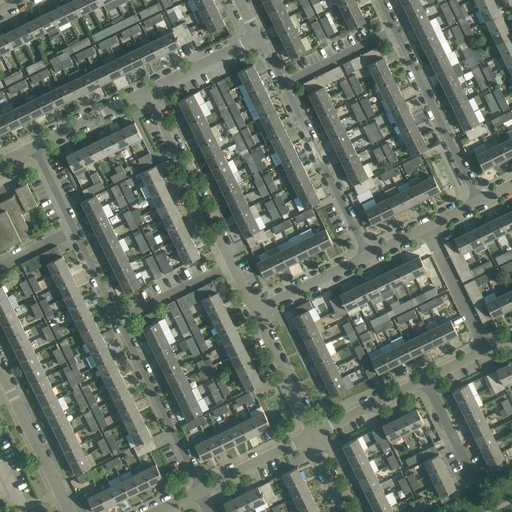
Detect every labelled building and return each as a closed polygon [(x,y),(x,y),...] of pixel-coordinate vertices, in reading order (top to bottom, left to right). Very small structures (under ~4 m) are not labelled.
[(62,5),(69,20),(80,15),(73,0),(67,3),(62,5)] [(80,15),(92,9),(87,0),(73,0),(80,15)] [(87,0),(92,9),(103,4),(101,0),(87,0)] [(101,0),(103,4),(106,10),(117,4),(115,0),(101,0)] [(172,5),(169,0),(161,0),(165,8),(172,5)] [(194,0),(199,10),(214,3),(213,0),(194,0)] [(269,13),(284,5),(281,0),(266,0),(263,2),(266,7),(269,13)] [(301,0),(299,1),(304,10),(310,6),(307,0),(301,0)] [(335,9),(340,20),(345,17),(345,18),(361,10),(358,5),(357,5),(355,0),(352,0),(340,6),(335,9)] [(406,11),(409,17),(424,9),(419,0),(414,0),(403,6),(405,11),(406,11)] [(450,0),(449,1),(453,9),(460,6),(456,0),(450,0)] [(471,0),(460,6),(453,9),(458,21),(465,17),(475,13),(473,9),(467,12),(464,6),(473,1),(471,0)] [(475,0),(480,10),(495,3),(493,0),(475,0)] [(324,10),(320,2),(313,5),(317,13),(324,10)] [(440,5),(444,14),(450,10),(446,2),(440,5)] [(214,3),(199,10),(205,21),(220,14),(216,7),(217,7),(214,3)] [(495,3),(480,10),(486,21),(501,14),(499,9),(498,9),(495,3)] [(147,8),(151,14),(159,10),(156,4),(147,8)] [(58,26),(69,20),(62,5),(57,8),(51,11),(58,26)] [(274,24),(289,17),(284,5),(269,13),(272,19),(271,19),(274,24)] [(316,18),(310,6),(304,10),(309,21),(316,18)] [(139,12),(142,19),(151,14),(147,8),(139,12)] [(424,9),(409,17),(412,23),(411,23),(414,28),(430,20),(424,9)] [(361,10),(345,18),(351,29),(366,22),(366,21),(365,21),(363,15),(361,10)] [(456,22),(450,10),(444,14),(449,25),(456,22)] [(44,14),(39,16),(46,31),(50,39),(62,34),(58,26),(51,11),(45,14),(44,14)] [(175,11),(168,14),(172,23),(179,19),(175,11)] [(152,17),(155,24),(164,20),(160,13),(152,17)] [(220,14),(205,21),(211,33),(212,33),(211,33),(225,26),(226,26),(226,25),(225,25),(223,19),(222,20),(220,14)] [(274,24),(277,30),(277,29),(280,35),(295,28),(301,25),(295,14),(274,24)] [(486,21),(491,33),(506,25),(503,19),(504,19),(501,14),(486,21)] [(133,15),(125,19),(128,25),(136,21),(133,15)] [(35,37),(46,31),(39,16),(34,19),(28,22),(35,37)] [(320,19),(324,28),(331,25),(326,16),(320,19)] [(143,21),(147,28),(155,24),(152,17),(143,21)] [(465,17),(458,21),(464,32),(471,29),(465,17)] [(116,23),(120,29),(128,25),(125,19),(116,23)] [(417,33),(420,39),(435,32),(430,20),(414,28),(417,34),(417,33)] [(311,24),(315,32),(321,29),(317,21),(311,24)] [(35,37),(28,22),(22,25),(16,28),(24,43),(35,37)] [(181,33),(189,30),(187,27),(185,28),(182,23),(172,28),(173,30),(176,36),(181,33)] [(138,24),(130,28),(133,35),(141,31),(138,24)] [(454,36),(462,33),(457,24),(450,28),(454,36)] [(335,33),(331,25),(324,28),(328,36),(335,33)] [(506,25),(491,33),(497,44),(511,36),(510,31),(509,31),(506,25)] [(113,32),(110,26),(102,30),(105,37),(113,32)] [(20,49),(26,46),(24,43),(20,36),(16,28),(11,30),(11,31),(5,34),(12,48),(19,45),(20,49)] [(124,39),(133,35),(130,28),(121,33),(124,39)] [(283,42),(285,47),(301,39),(295,28),(280,35),(283,42)] [(325,38),(321,29),(315,32),(319,41),(325,38)] [(475,37),(471,29),(464,32),(468,40),(475,37)] [(105,37),(102,30),(93,34),(97,41),(105,37)] [(180,47),(181,46),(176,36),(173,30),(172,30),(162,36),(170,52),(174,50),(174,49),(180,46),(180,47)] [(194,40),(189,30),(181,33),(186,43),(194,40)] [(423,46),(425,51),(441,43),(435,32),(420,39),(423,46)] [(186,43),(181,33),(176,36),(181,46),(186,43)] [(454,36),(460,48),(467,44),(462,33),(454,36)] [(0,51),(1,54),(12,48),(5,34),(0,36),(0,51)] [(107,40),(110,46),(118,42),(115,35),(107,40)] [(170,52),(162,36),(150,41),(158,57),(164,54),(164,55),(170,52)] [(511,36),(497,44),(502,55),(511,50),(511,36)] [(79,41),(83,48),(91,44),(88,37),(79,41)] [(301,39),(285,47),(288,52),(291,58),(291,59),(292,58),(305,51),(306,52),(306,51),(312,48),(306,37),(301,39)] [(101,50),(110,46),(107,40),(98,44),(101,50)] [(83,48),(79,41),(68,47),(71,53),(83,48)] [(158,57),(150,41),(139,47),(147,63),(152,61),(151,60),(158,57)] [(441,43),(425,51),(428,56),(431,62),(446,54),(441,43)] [(462,61),(474,55),(470,46),(468,47),(467,44),(460,48),(466,59),(462,61)] [(474,55),(479,53),(475,44),(470,46),(474,55)] [(62,62),(70,58),(68,55),(71,53),(68,47),(62,50),(64,53),(59,56),(62,62)] [(93,47),(84,51),(87,57),(96,53),(93,47)] [(141,66),(147,63),(139,47),(128,53),(135,68),(141,66)] [(372,50),(377,60),(383,57),(378,47),(372,50)] [(372,50),(367,52),(372,62),(377,60),(372,50)] [(508,67),(511,64),(511,50),(502,55),(508,67)] [(87,57),(84,51),(76,55),(79,61),(87,57)] [(367,64),(372,62),(367,52),(361,55),(366,65),(367,64)] [(116,58),(124,74),(129,72),(129,71),(135,68),(128,53),(116,58)] [(479,53),(474,55),(478,64),(483,61),(479,53)] [(434,68),(436,74),(452,66),(446,54),(431,62),(434,68)] [(361,68),(366,65),(361,55),(356,58),(361,68)] [(478,64),(474,55),(462,61),(466,69),(478,64)] [(53,66),(62,62),(59,56),(50,60),(53,66)] [(377,60),(372,62),(367,64),(373,76),(389,68),(387,63),(386,64),(383,58),(384,58),(383,57),(377,60)] [(70,58),(62,62),(65,68),(73,64),(70,58)] [(105,64),(113,79),(118,77),(119,77),(124,74),(116,58),(105,64)] [(350,61),(355,71),(361,68),(356,58),(350,61)] [(34,63),(37,70),(46,66),(43,59),(34,63)] [(348,74),(355,71),(350,61),(343,64),(348,74)] [(65,68),(62,62),(53,66),(56,72),(65,68)] [(37,70),(34,63),(25,67),(29,74),(37,70)] [(94,70),(101,85),(106,83),(109,81),(113,79),(105,64),(94,70)] [(510,72),(511,74),(511,64),(508,67),(499,71),(501,76),(510,72)] [(238,72),(244,83),(259,76),(257,71),(256,71),(253,65),(254,65),(253,65),(238,72)] [(486,77),(493,74),(489,65),(482,69),(486,77)] [(339,66),(333,69),(338,79),(344,76),(339,66)] [(439,79),(442,85),(458,77),(452,66),(436,74),(439,79)] [(471,70),(477,82),(484,78),(478,67),(471,70)] [(392,74),(389,68),(373,76),(379,87),(394,80),(391,74),(392,74)] [(39,73),(42,79),(50,75),(48,69),(39,73)] [(327,72),(332,82),(338,79),(333,69),(327,72)] [(11,74),(15,81),(23,77),(20,70),(11,74)] [(69,75),(71,81),(79,97),(84,94),(83,94),(90,91),(82,75),(79,70),(69,75)] [(96,88),(101,85),(94,70),(82,75),(90,91),(96,88)] [(326,85),(332,82),(327,72),(321,75),(326,85)] [(33,83),(42,79),(39,73),(30,77),(33,83)] [(15,81),(11,74),(3,79),(6,85),(15,81)] [(353,86),(359,83),(355,74),(348,78),(353,86)] [(493,74),(486,77),(490,85),(497,82),(493,74)] [(326,85),(321,75),(316,78),(320,88),(323,86),(326,85)] [(244,83),(249,95),(264,87),(261,81),(262,81),(259,76),(244,83)] [(458,77),(442,85),(445,91),(447,96),(463,88),(468,86),(465,81),(460,83),(458,77)] [(315,90),(320,88),(316,78),(310,80),(315,90)] [(484,78),(477,82),(481,90),(488,87),(484,78)] [(224,79),(217,82),(223,94),(229,90),(224,79)] [(339,82),(343,90),(350,87),(346,79),(339,82)] [(16,84),(19,90),(28,86),(25,80),(16,84)] [(308,93),(315,90),(310,80),(303,83),(308,93)] [(397,86),(394,80),(379,87),(384,99),(400,91),(398,86),(397,86)] [(60,86),(67,102),(73,99),(79,97),(71,81),(60,86)] [(359,83),(353,86),(357,95),(364,91),(359,83)] [(19,90),(16,84),(8,88),(11,94),(19,90)] [(61,105),(67,102),(60,86),(48,92),(56,108),(61,105)] [(213,98),(220,95),(216,86),(209,90),(213,98)] [(315,90),(308,93),(308,94),(309,94),(312,100),(311,100),(313,105),(329,97),(323,86),(320,88),(315,90)] [(264,87),(249,95),(255,106),(270,99),(268,93),(267,94),(264,87)] [(354,96),(350,87),(343,90),(348,99),(354,96)] [(463,88),(447,96),(450,102),(450,101),(453,107),(469,100),(463,88)] [(497,100),(504,97),(500,88),(493,91),(497,100)] [(228,105),(235,102),(229,90),(223,94),(228,105)] [(390,110),(405,103),(402,97),(403,96),(400,91),(384,99),(390,110)] [(51,110),(56,108),(48,92),(37,98),(44,113),(50,110),(51,110)] [(484,96),(488,104),(495,101),(491,92),(484,96)] [(184,113),(199,105),(194,94),(178,101),(179,102),(182,107),(181,108),(184,113)] [(219,110),(226,106),(220,95),(213,98),(219,110)] [(334,108),(329,97),(313,105),(316,111),(317,110),(319,116),(334,108)] [(360,100),(364,109),(370,106),(366,97),(360,100)] [(509,108),(504,97),(497,100),(503,111),(509,108)] [(38,116),(44,113),(37,98),(26,103),(33,119),(38,116)] [(270,99),(255,106),(260,117),(275,110),(272,104),(273,104),(270,99)] [(469,100),(453,107),(456,113),(456,114),(458,119),(474,111),(469,100)] [(488,104),(492,113),(499,110),(495,101),(488,104)] [(240,113),(235,102),(228,105),(234,116),(240,113)] [(354,112),(361,109),(357,102),(350,105),(354,112)] [(14,109),(22,124),(28,121),(33,119),(26,103),(14,109)] [(395,122),(411,114),(409,109),(408,109),(405,103),(390,110),(395,122)] [(199,105),(184,113),(186,118),(187,118),(190,124),(205,117),(199,105)] [(225,121),(231,118),(226,106),(219,110),(225,121)] [(375,114),(370,106),(364,109),(368,118),(375,114)] [(324,127),(340,119),(334,108),(319,116),(323,123),(322,123),(324,127)] [(3,114),(11,130),(16,127),(22,124),(14,109),(3,114)] [(361,109),(354,112),(359,122),(365,119),(361,109)] [(260,117),(266,129),(281,121),(279,116),(278,116),(275,110),(260,117)] [(480,123),(479,121),(474,111),(458,119),(461,124),(464,129),(464,130),(476,124),(480,123)] [(500,116),(503,123),(511,119),(508,112),(500,116)] [(246,124),(240,113),(234,116),(239,128),(246,124)] [(5,133),(11,130),(3,114),(0,115),(0,134),(5,132),(5,133)] [(401,133),(416,125),(413,119),(414,119),(411,114),(395,122),(401,133)] [(503,123),(500,116),(491,120),(494,127),(503,123)] [(192,130),(195,136),(211,128),(205,117),(190,124),(193,130),(192,130)] [(235,126),(231,118),(225,121),(229,129),(235,126)] [(330,138),(345,131),(340,119),(324,127),(327,133),(328,133),(330,138)] [(369,123),(373,131),(373,132),(380,129),(376,120),(369,123)] [(266,129),(271,140),(286,133),(283,127),(284,126),(281,121),(266,129)] [(481,135),(487,132),(482,122),(480,123),(476,124),(479,130),(481,135)] [(123,128),(131,143),(142,138),(135,123),(123,128)] [(366,134),(373,131),(369,123),(363,127),(366,134)] [(464,130),(464,131),(465,131),(467,136),(479,130),(476,124),(464,130)] [(419,132),(416,125),(401,133),(407,144),(422,136),(420,131),(419,132)] [(241,130),(245,139),(252,136),(247,127),(241,130)] [(131,143),(123,128),(112,134),(119,149),(131,143)] [(195,136),(197,141),(198,141),(201,147),(216,139),(221,137),(217,130),(213,132),(211,128),(195,136)] [(380,129),(373,132),(378,141),(384,137),(380,129)] [(467,136),(469,141),(481,135),(479,130),(467,136)] [(350,142),(345,131),(330,138),(334,145),(333,146),(335,149),(350,142)] [(378,141),(373,132),(373,131),(366,134),(371,144),(378,141)] [(235,144),(242,140),(238,132),(231,135),(235,144)] [(286,133),(271,140),(277,151),(292,144),(290,139),(289,139),(286,133)] [(112,134),(100,139),(108,154),(119,149),(112,134)] [(256,144),(252,136),(245,139),(249,148),(256,144)] [(422,136),(407,144),(412,156),(428,148),(427,148),(425,142),(422,136)] [(511,140),(511,138),(500,144),(507,158),(511,156),(511,140)] [(100,139),(89,145),(96,160),(108,154),(100,139)] [(216,139),(201,147),(204,153),(203,153),(206,158),(222,150),(216,139)] [(247,149),(242,140),(235,144),(240,152),(247,149)] [(356,153),(350,142),(335,149),(338,156),(339,156),(341,160),(356,153)] [(386,154),(392,151),(388,143),(382,146),(386,154)] [(486,143),(473,149),(483,170),(484,170),(490,167),(496,164),(489,149),(486,143)] [(292,144),(277,151),(282,163),(298,155),(295,149),(292,144)] [(507,158),(500,144),(489,149),(496,164),(501,162),(500,162),(507,158)] [(89,145),(78,151),(87,170),(85,166),(96,160),(89,145)] [(379,147),(372,150),(377,159),(383,156),(379,147)] [(209,163),(212,169),(227,162),(222,150),(206,158),(209,163)] [(256,162),(261,159),(257,150),(252,153),(256,162)] [(76,176),(87,170),(78,151),(66,156),(76,176)] [(397,159),(392,151),(386,154),(390,163),(397,159)] [(140,162),(143,169),(154,163),(150,153),(138,159),(140,162)] [(356,153),(341,160),(345,168),(344,168),(346,171),(361,164),(356,153)] [(248,166),(254,163),(249,154),(244,157),(244,156),(239,158),(244,168),(248,166)] [(298,155),(282,163),(288,174),(304,166),(301,161),(298,155)] [(411,160),(414,166),(423,162),(419,155),(411,160)] [(387,164),(383,156),(377,159),(381,167),(387,164)] [(261,159),(256,162),(260,170),(265,167),(261,159)] [(406,171),(414,166),(411,160),(402,164),(406,171)] [(140,162),(133,165),(136,172),(143,169),(140,162)] [(215,176),(217,181),(233,173),(227,162),(212,169),(215,175),(215,176)] [(259,174),(254,163),(248,166),(254,177),(259,174)] [(353,185),(364,179),(368,177),(361,164),(346,171),(350,179),(350,178),(353,184),(353,185)] [(146,185),(161,177),(156,166),(141,173),(146,185)] [(288,174),(293,185),(309,178),(306,172),(304,166),(288,174)] [(397,167),(388,171),(392,178),(400,173),(397,167)] [(124,169),(117,173),(120,180),(127,176),(124,169)] [(383,182),(392,178),(388,171),(380,175),(383,182)] [(97,172),(90,175),(98,191),(105,187),(102,181),(97,172)] [(267,184),(274,181),(269,172),(263,176),(267,184)] [(120,180),(117,173),(110,176),(113,183),(120,180)] [(233,173),(217,181),(220,186),(223,192),(239,184),(233,173)] [(258,189),(265,186),(259,174),(254,177),(255,180),(254,180),(258,189)] [(86,197),(98,191),(90,175),(86,178),(90,187),(83,190),(86,197)] [(364,179),(367,185),(369,190),(376,186),(371,176),(368,177),(364,179)] [(433,176),(422,182),(429,197),(434,195),(434,194),(440,191),(440,192),(441,191),(433,176)] [(161,177),(146,185),(152,196),(167,189),(161,177)] [(293,185),(299,197),(315,189),(312,184),(309,178),(293,185)] [(356,190),(367,185),(364,179),(353,185),(356,190)] [(125,195),(132,192),(126,180),(120,183),(125,195)] [(278,189),(274,181),(267,184),(271,193),(278,189)] [(422,182),(410,187),(418,202),(424,199),(424,200),(429,197),(422,182)] [(0,202),(0,251),(32,235),(21,214),(38,206),(27,183),(15,189),(18,194),(0,202)] [(226,198),(228,204),(244,196),(239,184),(223,192),(226,198)] [(111,188),(116,199),(123,196),(117,185),(111,188)] [(369,190),(367,185),(356,190),(358,195),(369,190)] [(265,186),(258,189),(262,197),(269,194),(265,186)] [(399,193),(407,208),(412,206),(411,205),(418,202),(410,187),(399,193)] [(399,193),(388,198),(395,213),(401,210),(401,211),(407,208),(396,188),(399,193)] [(157,207),(172,200),(167,189),(152,196),(157,207)] [(317,194),(315,189),(299,197),(304,209),(320,201),(320,200),(317,195),(317,194)] [(135,198),(132,192),(125,195),(129,202),(135,198)] [(84,209),(86,214),(102,206),(96,195),(81,202),(81,203),(82,203),(84,209)] [(274,198),(278,207),(285,204),(280,195),(274,198)] [(127,205),(123,196),(116,199),(120,208),(127,205)] [(244,196),(228,204),(231,209),(231,208),(234,215),(250,207),(244,196)] [(395,213),(388,198),(376,204),(384,220),(389,217),(389,216),(395,213)] [(362,204),(365,210),(365,211),(365,210),(372,224),(372,225),(373,225),(373,224),(378,222),(379,222),(384,220),(376,204),(373,199),(362,204)] [(163,219),(178,211),(172,200),(157,207),(163,219)] [(265,203),(269,211),(276,208),(271,200),(265,203)] [(86,214),(89,220),(90,219),(92,225),(107,218),(113,215),(108,204),(102,206),(86,214)] [(285,204),(278,207),(284,218),(288,216),(286,214),(289,212),(285,204)] [(255,217),(250,207),(234,215),(237,221),(239,226),(255,218),(255,217)] [(280,217),(276,208),(269,211),(273,220),(280,217)] [(303,212),(306,219),(315,215),(311,208),(303,212)] [(123,213),(127,222),(134,219),(130,210),(123,213)] [(163,219),(169,230),(184,223),(178,211),(163,219)] [(506,214),(500,217),(507,231),(511,228),(511,212),(511,211),(506,213),(506,214)] [(298,224),(306,219),(303,212),(294,217),(298,224)] [(507,231),(500,217),(494,220),(493,219),(488,222),(496,237),(507,231)] [(95,232),(98,237),(113,229),(107,218),(92,225),(96,232),(95,232)] [(261,230),(255,218),(239,226),(242,231),(245,237),(245,238),(256,232),(261,230)] [(134,219),(127,222),(133,233),(139,230),(134,219)] [(280,223),(284,230),(292,226),(289,219),(280,223)] [(496,237),(488,222),(483,224),(483,225),(477,228),(484,243),(496,237)] [(184,223),(169,230),(174,241),(189,234),(184,223)] [(275,234),(284,230),(280,223),(272,228),(275,234)] [(256,232),(259,238),(261,242),(269,239),(273,237),(269,229),(265,231),(264,228),(261,230),(256,232)] [(484,243),(477,228),(471,231),(471,230),(466,233),(473,248),(484,243)] [(101,242),(104,248),(119,240),(113,229),(98,237),(100,243),(101,242)] [(314,234),(322,250),(327,247),(326,247),(332,244),(333,244),(325,229),(314,234)] [(144,233),(148,240),(154,237),(151,230),(144,233)] [(256,232),(245,238),(248,243),(259,238),(256,232)] [(145,242),(141,233),(134,236),(138,245),(145,242)] [(454,239),(457,245),(460,250),(462,254),(473,248),(466,233),(460,235),(461,236),(455,239),(455,238),(454,239)] [(174,241),(180,253),(195,245),(189,234),(174,241)] [(322,250),(314,234),(303,240),(310,255),(316,252),(316,253),(322,250)] [(291,246),(299,261),(304,259),(304,258),(310,255),(300,235),(293,239),(295,244),(291,246)] [(157,244),(154,237),(148,240),(151,247),(157,244)] [(261,242),(259,238),(248,243),(250,248),(261,242)] [(447,250),(457,245),(454,239),(444,244),(447,250)] [(124,252),(119,240),(104,248),(107,255),(109,259),(124,252)] [(145,242),(138,245),(143,253),(149,250),(145,242)] [(195,245),(180,253),(185,264),(200,257),(195,245)] [(457,245),(447,250),(449,255),(460,250),(457,245)] [(51,249),(56,259),(62,256),(57,246),(51,249)] [(299,261),(291,246),(280,251),(287,266),(293,263),(293,264),(299,261)] [(56,259),(51,249),(45,252),(50,262),(56,259)] [(462,255),(462,254),(460,250),(449,255),(452,260),(462,255)] [(280,251),(268,257),(276,272),(281,270),(281,269),(287,266),(280,251)] [(39,255),(44,265),(48,264),(50,262),(45,252),(39,255)] [(124,252),(109,259),(112,266),(115,270),(130,263),(124,252)] [(162,253),(155,256),(159,263),(165,260),(162,253)] [(507,260),(504,253),(495,258),(498,265),(507,260)] [(44,265),(39,255),(33,258),(38,268),(44,265)] [(145,259),(149,267),(156,264),(152,255),(145,259)] [(465,261),(462,255),(452,260),(455,266),(465,261)] [(62,256),(56,259),(50,262),(48,264),(53,275),(68,268),(62,256)] [(413,259),(408,261),(415,277),(418,275),(427,271),(426,270),(419,257),(420,256),(419,256),(419,257),(413,259)] [(271,275),(276,272),(268,257),(257,262),(264,278),(265,277),(271,274),(271,275)] [(32,271),(38,268),(33,258),(27,261),(32,271)] [(167,259),(159,263),(164,274),(172,271),(167,259)] [(481,265),(485,271),(493,267),(490,260),(481,265)] [(26,274),(32,271),(27,261),(21,264),(26,274)] [(415,277),(408,261),(402,264),(396,267),(404,282),(415,277)] [(457,271),(468,266),(465,261),(455,266),(457,271)] [(130,263),(115,270),(118,278),(120,282),(135,274),(130,263)] [(504,273),(511,269),(509,263),(501,267),(504,273)] [(156,264),(149,267),(155,279),(162,276),(156,264)] [(473,277),(485,271),(481,265),(470,270),(470,272),(473,277)] [(468,266),(457,271),(460,277),(470,272),(470,270),(468,266)] [(390,270),(385,272),(392,288),(404,282),(396,267),(390,270)] [(53,275),(59,286),(74,279),(68,268),(53,275)] [(494,270),(486,274),(489,281),(497,277),(494,270)] [(146,284),(140,272),(135,274),(120,282),(123,289),(124,289),(126,293),(125,293),(126,293),(146,284)] [(374,278),(381,293),(392,288),(385,272),(380,275),(374,278)] [(473,277),(470,272),(460,277),(463,282),(473,277)] [(478,278),(481,285),(489,281),(486,274),(478,278)] [(32,286),(38,283),(35,276),(28,279),(32,286)] [(384,299),(374,278),(368,281),(367,281),(362,283),(370,299),(373,305),(384,299)] [(59,286),(64,298),(79,290),(74,279),(59,286)] [(19,283),(23,290),(29,287),(26,280),(19,283)] [(467,291),(477,285),(474,280),(464,285),(467,291)] [(206,285),(211,295),(217,292),(212,282),(206,285)] [(43,294),(38,283),(32,286),(37,297),(43,294)] [(370,299),(362,283),(357,286),(351,289),(358,304),(370,299)] [(201,288),(206,298),(211,295),(206,285),(201,288)] [(480,291),(478,286),(477,285),(467,291),(469,296),(480,291)] [(33,294),(29,287),(23,290),(26,297),(33,294)] [(435,287),(423,293),(426,300),(438,294),(435,287)] [(206,298),(201,288),(194,291),(200,301),(202,300),(206,298)] [(339,295),(344,306),(346,310),(347,310),(348,309),(358,304),(351,289),(345,292),(339,295)] [(64,298),(70,309),(85,302),(79,290),(64,298)] [(194,304),(200,301),(194,291),(189,294),(194,304)] [(482,296),(480,291),(469,296),(472,301),(482,296)] [(497,296),(505,313),(510,310),(511,308),(511,299),(508,291),(497,296)] [(211,295),(206,298),(202,300),(208,311),(223,304),(218,292),(217,292),(211,295)] [(426,300),(423,293),(412,299),(415,306),(426,300)] [(188,307),(194,304),(189,294),(183,297),(188,307)] [(334,298),(340,309),(344,306),(339,295),(334,298)] [(427,302),(431,309),(444,302),(441,296),(427,302)] [(475,307),(485,302),(482,296),(472,301),(475,307)] [(485,302),(487,307),(490,312),(493,318),(499,315),(505,313),(497,296),(485,302)] [(0,301),(0,315),(13,309),(8,297),(0,301)] [(182,310),(188,307),(183,297),(177,300),(182,310)] [(39,302),(43,308),(49,305),(46,298),(39,302)] [(335,311),(340,309),(334,298),(329,300),(335,311)] [(409,300),(400,304),(404,311),(412,307),(409,300)] [(168,304),(173,314),(179,311),(174,301),(168,304)] [(85,302),(70,309),(75,320),(90,313),(85,302)] [(296,324),(299,329),(314,321),(308,310),(312,308),(310,302),(296,308),(299,314),(294,317),(293,317),(293,318),(294,318),(296,323),(296,324)] [(431,309),(427,302),(419,306),(422,313),(431,309)] [(475,307),(477,312),(487,307),(485,302),(475,307)] [(34,313),(40,309),(37,303),(30,306),(34,313)] [(214,322),(229,315),(223,304),(208,311),(214,322)] [(404,311),(400,304),(392,308),(395,315),(404,311)] [(49,305),(43,308),(48,319),(55,315),(49,305)] [(344,306),(340,309),(335,311),(338,319),(349,314),(347,310),(346,310),(344,306)] [(182,310),(187,322),(194,318),(188,307),(182,310)] [(480,317),(490,312),(487,307),(477,312),(480,317)] [(0,315),(0,319),(4,327),(19,320),(13,309),(0,315)] [(44,316),(40,309),(34,313),(37,319),(44,316)] [(405,313),(408,320),(417,316),(413,309),(405,313)] [(173,314),(178,326),(185,323),(179,311),(173,314)] [(382,323),(390,319),(387,312),(378,317),(382,323)] [(493,318),(490,312),(480,317),(483,323),(493,318)] [(75,320),(81,331),(96,324),(90,313),(75,320)] [(408,320),(405,313),(396,318),(400,324),(408,320)] [(219,334),(234,326),(229,315),(214,323),(219,334)] [(373,327),(382,323),(378,317),(370,321),(373,327)] [(199,329),(194,318),(187,322),(193,333),(199,329)] [(164,333),(168,331),(170,330),(165,319),(158,322),(158,321),(157,322),(144,328),(143,329),(146,335),(148,340),(148,341),(164,333)] [(390,319),(382,323),(385,330),(394,326),(390,319)] [(19,320),(4,327),(9,339),(24,331),(19,320)] [(436,320),(425,326),(428,331),(435,346),(441,343),(441,344),(447,341),(439,326),(436,320)] [(439,326),(447,341),(452,338),(451,338),(457,335),(458,335),(458,334),(451,321),(451,320),(439,326)] [(53,331),(60,328),(57,321),(50,324),(53,331)] [(314,321),(299,329),(301,334),(302,334),(305,340),(320,333),(324,330),(320,323),(316,325),(314,321)] [(347,333),(353,330),(349,322),(342,325),(347,333)] [(355,326),(358,333),(366,329),(363,322),(355,326)] [(185,323),(178,326),(182,334),(189,331),(185,323)] [(382,323),(373,327),(376,334),(385,330),(382,323)] [(81,331),(86,343),(101,335),(96,324),(81,331)] [(41,329),(45,335),(51,332),(48,325),(41,329)] [(231,342),(240,338),(234,326),(219,334),(225,345),(231,342)] [(53,331),(59,342),(66,339),(60,328),(53,331)] [(353,330),(347,333),(351,342),(357,339),(353,330)] [(24,331),(9,339),(15,350),(30,343),(24,331)] [(148,341),(151,346),(154,352),(169,344),(174,342),(168,331),(164,333),(148,341)] [(371,338),(368,331),(359,336),(362,342),(371,338)] [(435,346),(428,331),(416,337),(424,352),(429,350),(429,349),(435,346)] [(55,339),(51,332),(45,335),(48,342),(55,339)] [(325,344),(320,333),(305,340),(308,346),(307,346),(310,352),(325,344)] [(201,334),(195,337),(198,344),(205,341),(201,334)] [(101,335),(86,343),(92,354),(107,346),(101,335)] [(185,340),(189,349),(196,345),(192,337),(185,340)] [(424,352),(416,337),(405,342),(412,357),(418,354),(419,355),(424,352)] [(240,338),(231,342),(225,345),(230,356),(245,349),(240,338)] [(198,344),(202,351),(208,347),(205,341),(198,344)] [(405,342),(394,348),(401,363),(406,361),(406,360),(412,357),(405,342)] [(30,343),(15,350),(20,361),(36,354),(30,343)] [(61,347),(64,353),(71,350),(68,343),(61,347)] [(157,358),(160,363),(175,356),(169,344),(154,352),(157,358)] [(331,355),(325,344),(310,352),(312,357),(313,357),(316,363),(331,355)] [(358,356),(364,353),(360,344),(353,348),(358,356)] [(200,354),(196,345),(189,349),(193,357),(200,354)] [(107,346),(92,354),(97,365),(112,358),(107,346)] [(56,358),(62,355),(59,348),(52,351),(56,358)] [(394,348),(382,353),(390,368),(396,365),(396,366),(401,363),(394,348)] [(245,349),(230,356),(236,368),(251,360),(245,349)] [(70,364),(77,361),(71,350),(64,353),(70,364)] [(364,353),(358,356),(362,365),(369,361),(364,353)] [(384,371),(390,368),(382,353),(371,359),(378,374),(384,372),(384,371)] [(41,365),(36,354),(20,361),(26,373),(41,365)] [(62,355),(56,358),(59,365),(66,362),(62,355)] [(336,367),(331,355),(316,363),(319,369),(318,369),(321,374),(336,367)] [(163,368),(166,374),(181,367),(175,356),(160,363),(162,368),(163,368)] [(112,358),(97,365),(103,376),(118,369),(112,358)] [(207,368),(213,365),(210,358),(206,360),(203,361),(207,368)] [(200,371),(207,368),(203,361),(203,359),(196,362),(200,371)] [(251,360),(236,368),(242,379),(256,372),(251,360)] [(496,370),(496,371),(502,382),(504,385),(511,381),(511,373),(508,364),(496,370)] [(26,373),(31,384),(47,376),(41,365),(26,373)] [(207,368),(210,375),(216,372),(213,365),(207,368)] [(321,374),(323,379),(324,379),(327,385),(342,378),(348,375),(342,365),(336,367),(321,374)] [(81,373),(78,367),(72,369),(71,370),(74,376),(81,373)] [(171,386),(186,378),(181,367),(166,374),(168,380),(168,381),(171,386)] [(207,368),(200,371),(201,372),(198,373),(200,379),(203,377),(204,379),(211,376),(210,375),(207,368)] [(365,371),(369,379),(375,376),(371,368),(365,371)] [(108,388),(123,380),(118,369),(103,376),(108,388)] [(74,377),(74,376),(71,370),(65,373),(68,380),(74,377)] [(497,384),(502,382),(496,371),(491,373),(497,384)] [(256,372),(242,379),(247,391),(262,383),(256,372)] [(81,373),(74,376),(74,377),(78,384),(78,383),(85,380),(81,373)] [(491,373),(486,376),(492,387),(497,384),(491,373)] [(47,376),(31,384),(37,395),(52,388),(47,376)] [(78,384),(74,377),(68,380),(72,387),(78,384)] [(177,397),(192,390),(186,378),(171,386),(173,391),(174,391),(177,397)] [(347,390),(342,378),(327,385),(330,391),(329,392),(332,397),(347,390)] [(221,389),(227,386),(224,379),(217,383),(221,389)] [(114,399),(129,391),(123,380),(108,388),(114,399)] [(211,394),(218,391),(214,382),(207,385),(211,394)] [(453,391),(458,403),(473,396),(478,394),(472,382),(453,391)] [(504,385),(502,382),(497,384),(492,387),(495,394),(505,388),(504,385)] [(81,387),(87,398),(93,395),(88,384),(81,387)] [(221,389),(224,396),(230,393),(227,386),(221,389)] [(52,388),(37,395),(43,407),(58,399),(52,388)] [(73,392),(78,403),(85,400),(79,388),(73,392)] [(192,390),(177,397),(180,403),(179,403),(182,409),(197,401),(192,390)] [(129,391),(114,399),(119,410),(134,403),(129,391)] [(224,402),(218,391),(211,394),(217,406),(224,402)] [(242,397),(245,403),(257,397),(253,391),(242,397)] [(92,409),(99,406),(93,395),(87,398),(92,409)] [(458,403),(464,414),(479,407),(474,397),(473,396),(458,403)] [(245,403),(242,397),(235,400),(238,406),(245,403)] [(58,399),(43,407),(48,418),(64,410),(58,399)] [(500,402),(504,409),(511,406),(507,399),(500,402)] [(88,407),(85,400),(78,403),(82,410),(88,407)] [(197,401),(182,409),(184,414),(185,413),(188,419),(187,419),(188,420),(208,410),(205,404),(200,407),(197,401)] [(134,403),(119,410),(124,421),(140,414),(134,403)] [(226,404),(219,408),(222,414),(229,411),(226,404)] [(98,420),(104,417),(99,406),(92,409),(98,420)] [(479,407),(464,414),(469,426),(485,418),(479,407)] [(222,414),(219,408),(212,411),(216,418),(222,414)] [(405,415),(412,430),(415,435),(419,433),(417,428),(424,424),(424,423),(417,410),(417,409),(405,415)] [(48,418),(54,429),(69,422),(64,410),(48,418)] [(89,426),(96,422),(90,411),(83,415),(89,426)] [(264,412),(252,418),(259,433),(271,427),(264,412)] [(145,425),(140,414),(124,421),(130,433),(145,425)] [(401,435),(412,430),(405,415),(394,420),(401,435)] [(203,416),(197,419),(200,425),(206,422),(203,416)] [(108,425),(104,417),(98,420),(101,428),(108,425)] [(252,418),(241,423),(248,438),(259,433),(252,418)] [(423,421),(426,427),(432,424),(429,418),(423,421)] [(475,437),(490,430),(485,418),(469,426),(475,437)] [(200,425),(197,419),(190,422),(193,428),(200,425)] [(382,426),(382,427),(389,441),(401,435),(394,420),(382,426)] [(54,429),(59,441),(75,433),(69,422),(54,429)] [(96,422),(89,426),(92,432),(99,429),(96,422)] [(237,444),(248,438),(241,423),(229,429),(237,444)] [(138,443),(151,437),(145,425),(130,433),(136,444),(138,443)] [(379,442),(385,439),(379,428),(371,432),(377,443),(379,442)] [(108,443),(115,440),(110,429),(103,432),(108,443)] [(229,429),(218,434),(225,449),(237,444),(229,429)] [(481,448),(496,441),(490,430),(475,437),(481,448)] [(75,433),(59,441),(65,452),(80,444),(75,433)] [(225,449),(218,434),(207,440),(214,455),(225,449)] [(153,443),(151,438),(151,437),(138,443),(141,448),(153,443)] [(100,448),(107,445),(104,438),(97,442),(100,448)] [(342,446),(348,457),(363,450),(357,438),(342,446)] [(379,442),(382,449),(388,446),(385,439),(379,442)] [(119,447),(115,440),(108,443),(115,456),(119,454),(117,449),(119,447)] [(202,461),(214,455),(207,440),(195,445),(202,460),(202,461)] [(496,441),(481,448),(486,460),(501,452),(496,441)] [(141,448),(138,443),(136,444),(136,445),(133,447),(138,457),(144,454),(141,448)] [(141,448),(144,454),(156,448),(153,443),(141,448)] [(80,444),(65,452),(70,463),(86,456),(86,455),(88,454),(86,449),(83,450),(80,444)] [(110,452),(107,445),(100,448),(103,455),(110,452)] [(423,451),(426,458),(438,452),(437,451),(435,445),(423,451)] [(348,457),(354,469),(368,461),(363,450),(348,457)] [(501,452),(486,460),(492,471),(493,471),(507,464),(504,458),(508,455),(506,450),(501,452)] [(426,458),(423,451),(411,456),(415,463),(426,458)] [(424,462),(430,473),(445,466),(439,454),(424,462)] [(386,458),(390,465),(396,462),(393,455),(386,458)] [(86,456),(70,463),(76,475),(77,475),(77,474),(92,467),(86,456)] [(415,463),(411,456),(405,459),(409,466),(415,463)] [(118,457),(111,460),(115,467),(122,464),(118,457)] [(115,467),(111,460),(105,464),(108,471),(115,467)] [(354,469),(359,480),(374,473),(368,461),(354,469)] [(396,462),(390,465),(393,471),(400,468),(396,462)] [(156,465),(145,470),(152,485),(163,480),(163,479),(156,466),(156,465)] [(430,473),(435,485),(450,477),(445,466),(430,473)] [(282,475),(288,486),(303,479),(298,468),(282,475)] [(89,472),(92,478),(98,475),(95,469),(89,472)] [(145,470),(133,476),(140,491),(152,485),(145,470)] [(122,481),(122,482),(129,497),(140,491),(133,476),(132,476),(130,471),(120,476),(122,481)] [(92,478),(89,472),(77,477),(80,483),(92,478)] [(374,473),(359,480),(365,491),(379,484),(374,473)] [(407,476),(410,483),(416,480),(413,473),(407,476)] [(401,488),(408,485),(404,477),(397,480),(401,488)] [(450,477),(435,485),(441,496),(439,497),(442,504),(450,500),(447,493),(455,489),(455,490),(456,489),(450,477)] [(288,486),(294,498),(309,491),(303,479),(288,486)] [(410,483),(413,490),(420,487),(416,480),(410,483)] [(118,502),(129,497),(122,482),(110,487),(118,502)] [(274,493),(269,482),(264,485),(269,496),(274,493)] [(379,484),(365,491),(370,503),(385,495),(379,484)] [(264,485),(259,487),(264,498),(269,496),(264,485)] [(408,485),(401,488),(404,494),(411,491),(408,485)] [(110,487),(99,493),(106,508),(118,502),(110,487)] [(259,487),(258,487),(247,492),(254,508),(266,502),(264,498),(259,487)] [(309,491),(294,498),(299,509),(314,502),(309,491)] [(247,492),(235,498),(242,511),(244,511),(254,508),(247,492)] [(370,503),(374,511),(379,511),(390,507),(390,506),(397,503),(392,492),(385,495),(370,503)] [(97,511),(106,508),(99,493),(87,498),(88,499),(94,511),(97,511)] [(274,493),(269,496),(264,498),(266,502),(267,505),(278,500),(274,493)] [(426,504),(422,496),(418,499),(417,500),(420,507),(426,504)] [(242,511),(235,498),(223,504),(224,504),(227,511),(242,511)] [(420,507),(417,500),(415,501),(415,500),(410,502),(414,510),(420,507),(422,511),(420,507)] [(299,509),(300,511),(319,511),(314,502),(299,509)]
